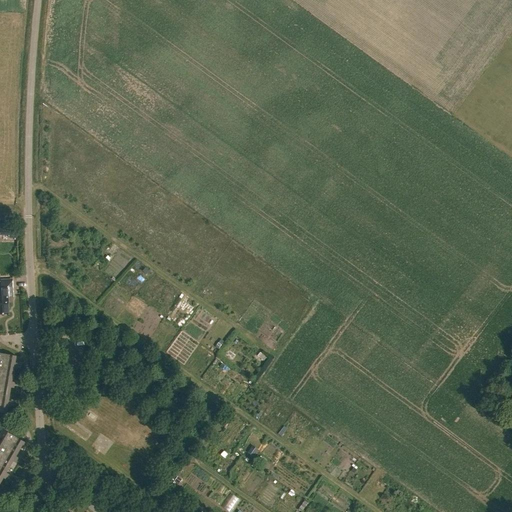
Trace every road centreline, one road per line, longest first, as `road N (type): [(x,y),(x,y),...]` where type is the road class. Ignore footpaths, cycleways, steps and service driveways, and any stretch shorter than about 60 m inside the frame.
road 1 (track): [(30,262),(377,511)]
road 2 (track): [(27,182),(272,353),(310,305)]
road 3 (unclassified): [(33,337),(27,171),(37,0)]
road 4 (unclassified): [(31,511),(43,472),(33,337)]
